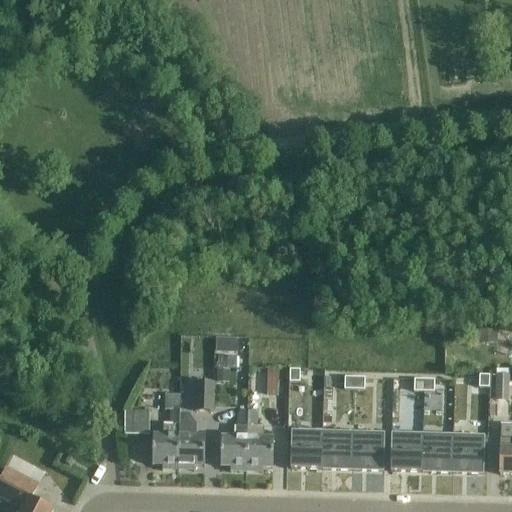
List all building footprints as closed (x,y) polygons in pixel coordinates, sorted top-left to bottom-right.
[(286,54),(262,58),(270,106),(311,100),(307,75),(290,78),(286,54)] [(494,331),(482,331),(482,345),(494,345),(494,331)] [(237,340),(224,340),(224,354),(237,354),(237,340)] [(259,383),(260,362),(248,361),(246,383),(259,383)] [(281,396),(282,371),(268,370),(267,396),(281,396)] [(229,372),(217,371),(217,385),(229,385),(229,372)] [(300,372),(289,372),(289,384),(299,384),(300,372)] [(479,377),(479,389),(489,390),(489,377),(479,377)] [(510,377),(496,377),(495,402),(509,402),(510,377)] [(344,379),(344,391),(354,392),(354,379),(344,379)] [(354,379),(354,392),(364,392),(365,380),(354,379)] [(414,381),(413,393),(424,394),(424,382),(414,381)] [(424,382),(424,394),(434,394),(434,382),(424,382)] [(194,384),(194,412),(212,413),(212,385),(194,384)] [(384,413),(386,386),(372,385),(370,412),(384,413)] [(162,437),(152,437),(151,468),(161,468),(161,473),(177,473),(178,415),(178,412),(179,396),(165,396),(165,412),(170,412),(169,426),(163,426),(162,437)] [(296,400),(281,399),(280,418),(295,419),(296,400)] [(247,428),(247,413),(238,413),(238,428),(247,428)] [(257,413),(247,413),(247,428),(257,429),(257,413)] [(149,415),(124,414),(123,437),(148,437),(149,415)] [(178,415),(177,473),(193,473),(193,469),(203,469),(204,438),(195,438),(195,425),(187,415),(178,415)] [(511,476),(511,451),(511,440),(511,427),(501,427),(500,450),(499,450),(499,476),(511,476)] [(291,432),(290,471),(312,471),(321,472),(322,433),(291,432)] [(322,433),(321,472),(334,472),(352,472),(353,434),(322,433)] [(353,434),(352,472),(357,472),(380,473),(383,473),(384,435),(353,434)] [(391,435),(390,473),(396,473),(420,474),(421,474),(422,436),(391,435)] [(422,436),(421,474),(452,475),(453,437),(422,436)] [(453,437),(452,475),(483,476),(484,438),(453,437)] [(246,475),(246,439),(220,438),(219,469),(229,469),(229,474),(246,475)] [(273,440),(246,439),(246,475),(260,475),(261,470),(272,470),(273,440)] [(0,499),(22,511),(21,511),(51,511),(30,501),(38,487),(6,470),(0,481),(0,499)]
